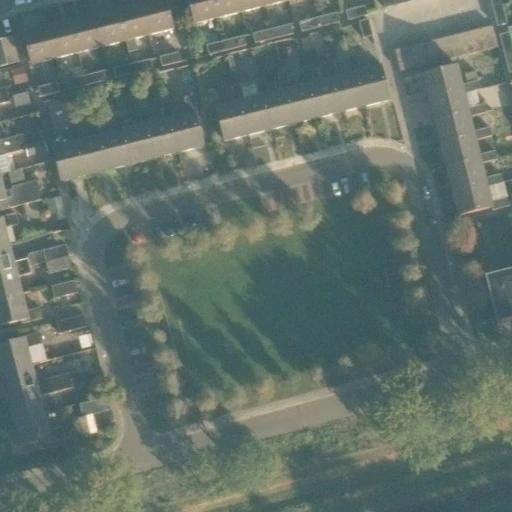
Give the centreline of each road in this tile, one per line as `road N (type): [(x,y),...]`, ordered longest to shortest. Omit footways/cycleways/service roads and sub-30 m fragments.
road 1 (residential): [(463,376),(411,177),(387,163),(114,224),(93,240),(88,260),(138,462)]
road 2 (residential): [(138,462),(463,376)]
road 3 (residential): [(0,499),(138,462)]
